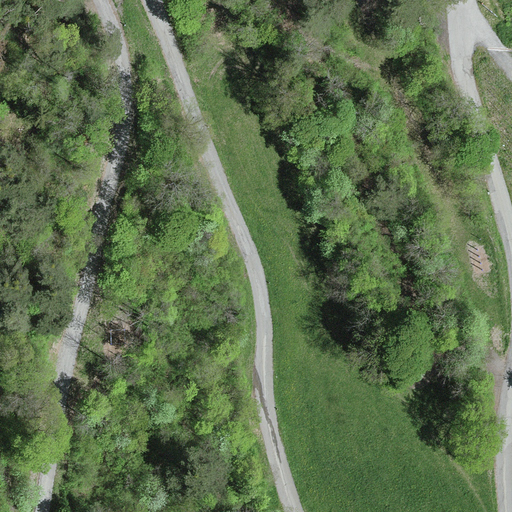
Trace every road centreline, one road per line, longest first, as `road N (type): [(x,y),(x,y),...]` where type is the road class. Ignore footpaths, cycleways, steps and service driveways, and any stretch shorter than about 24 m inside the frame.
road 1 (residential): [(286,511),(266,446),(257,285),(149,0)]
road 2 (residential): [(98,0),(119,70),(122,120),(38,511)]
road 3 (residential): [(460,0),(453,20),(511,257)]
road 4 (residential): [(511,352),(505,511)]
